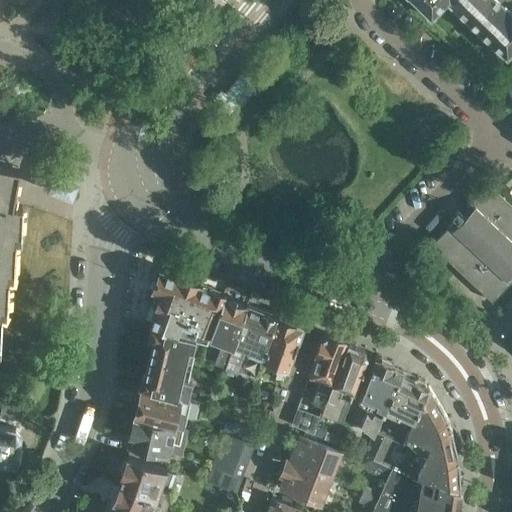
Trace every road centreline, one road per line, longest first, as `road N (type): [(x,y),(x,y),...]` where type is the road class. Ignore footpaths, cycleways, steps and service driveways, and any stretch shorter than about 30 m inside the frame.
road 1 (tertiary): [(44,511),(90,413),(99,251),(135,203)]
road 2 (residential): [(326,291),(248,511)]
road 3 (tertiary): [(219,0),(130,130),(124,172),(135,203)]
road 4 (residential): [(364,305),(398,242),(496,139)]
road 5 (tertiary): [(159,170),(166,120),(251,0)]
road 6 (residential): [(496,139),(377,29),(361,0)]
road 7 (tertiary): [(492,433),(473,388),(443,351),(364,305)]
road 8 (tertiary): [(326,291),(195,232)]
